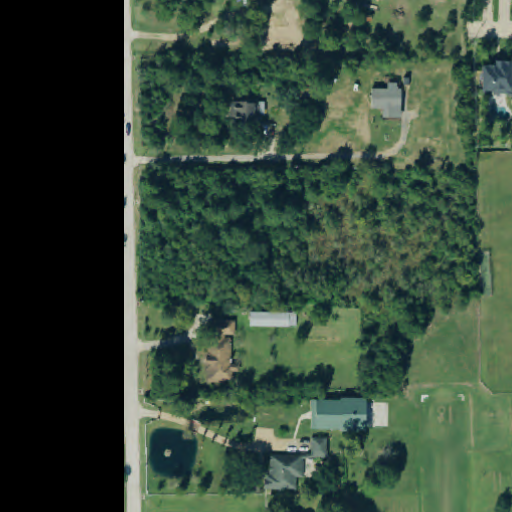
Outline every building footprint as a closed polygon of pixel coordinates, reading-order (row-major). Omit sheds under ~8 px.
[(486,93),(511,92),(511,60),(499,61),(499,65),(486,65),(486,93)] [(375,89),(375,109),(386,109),(386,118),(404,118),(404,83),(391,83),(391,89),(375,89)] [(258,115),(269,115),(268,102),(234,103),(234,122),(259,122),(258,115)] [(251,315),(289,315),(289,328),(252,328),(251,315)] [(238,321),(212,321),(213,383),(236,382),(236,373),(243,373),(243,364),(235,364),(234,337),(238,337),(238,321)] [(315,399),(314,430),(369,431),(370,400),(315,399)] [(315,459),(330,459),(330,439),(315,439),(315,459)] [(299,491),(300,479),(306,479),(307,457),(273,455),(273,476),(268,476),(268,490),(299,491)]
